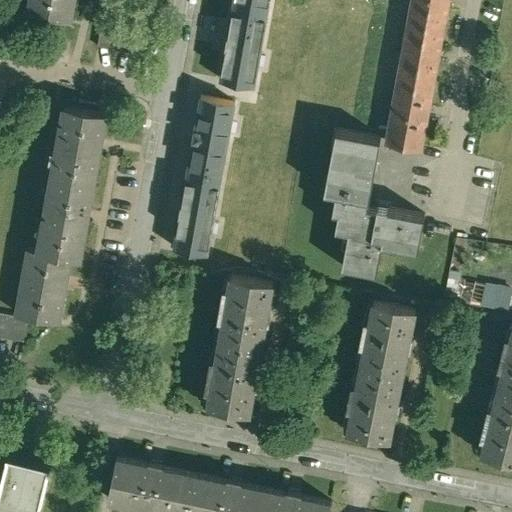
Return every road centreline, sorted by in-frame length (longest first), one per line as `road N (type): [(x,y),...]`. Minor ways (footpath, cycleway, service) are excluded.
road 1 (residential): [(108,410),(183,0)]
road 2 (residential): [(511,500),(108,410)]
